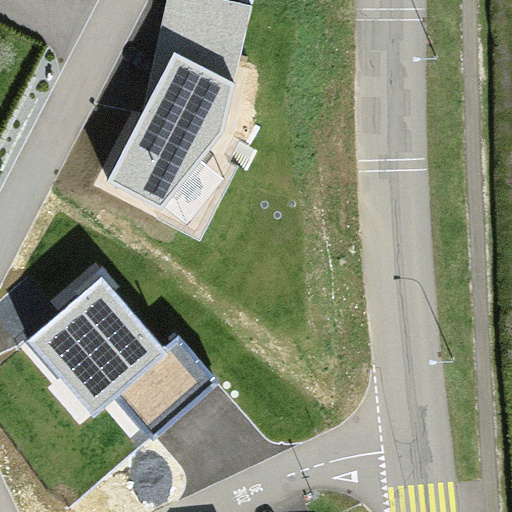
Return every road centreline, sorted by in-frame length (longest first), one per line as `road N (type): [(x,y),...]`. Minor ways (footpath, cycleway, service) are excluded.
road 1 (secondary): [(415,442),(394,213),(391,0)]
road 2 (residential): [(415,442),(324,461),(207,511)]
